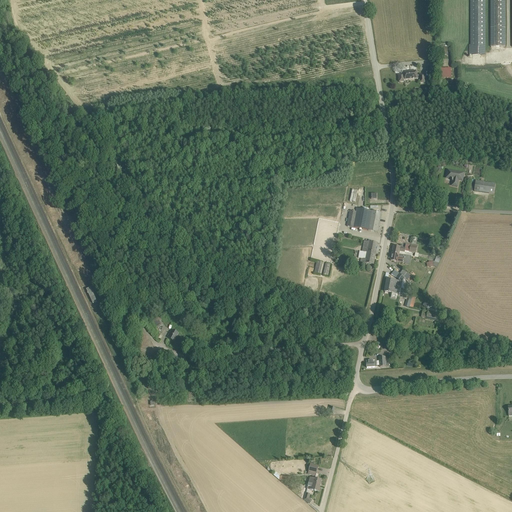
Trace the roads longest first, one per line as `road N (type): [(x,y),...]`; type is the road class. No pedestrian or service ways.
road 1 (unclassified): [(363,345),(192,356),(162,346),(141,322),(0,69)]
road 2 (unclassified): [(393,212),(394,170),(365,0)]
road 3 (unclassified): [(511,378),(353,390)]
road 4 (unclassified): [(363,345),(393,212)]
road 5 (unclassified): [(322,511),(353,390)]
